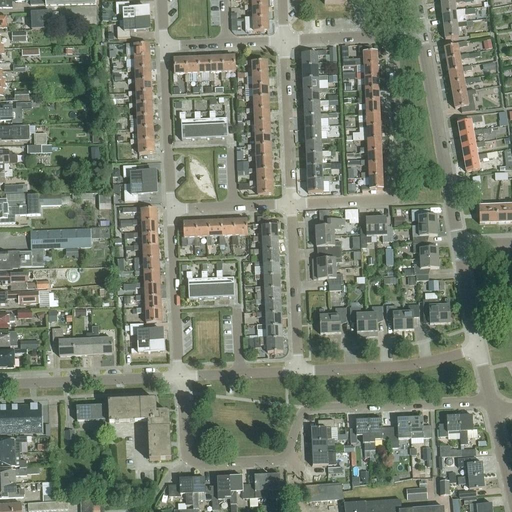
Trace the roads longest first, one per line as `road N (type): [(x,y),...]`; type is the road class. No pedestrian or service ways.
road 1 (residential): [(488,403),(301,414),(284,462),(185,467),(179,378)]
road 2 (residential): [(291,205),(396,201),(392,36)]
road 3 (residential): [(459,244),(421,35)]
road 4 (residential): [(296,373),(406,368),(478,348)]
road 5 (residential): [(0,384),(179,378)]
road 6 (residential): [(179,378),(171,210)]
road 7 (residential): [(296,373),(291,205)]
road 8 (residential): [(291,205),(284,40)]
road 9 (residential): [(171,210),(164,46)]
